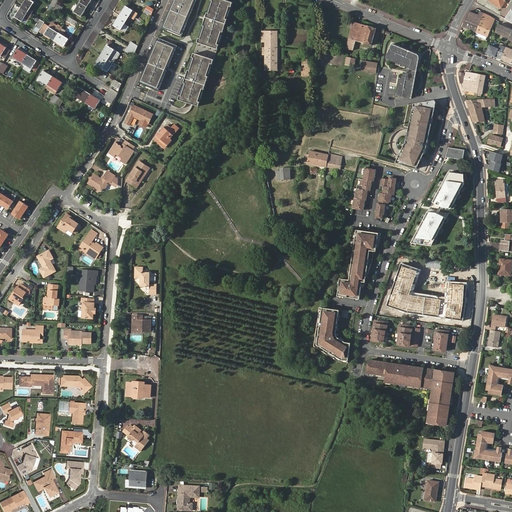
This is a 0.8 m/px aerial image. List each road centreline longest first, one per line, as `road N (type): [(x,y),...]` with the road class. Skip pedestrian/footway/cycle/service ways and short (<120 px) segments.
road 1 (residential): [(64,197),(122,104),(165,0)]
road 2 (residential): [(103,362),(111,227),(64,197)]
road 3 (tertiary): [(482,291),(481,174),(463,113)]
road 4 (residential): [(362,349),(389,249),(414,194)]
road 5 (residential): [(94,494),(103,362)]
road 6 (tertiary): [(449,496),(471,366)]
road 7 (tertiary): [(333,0),(449,47)]
